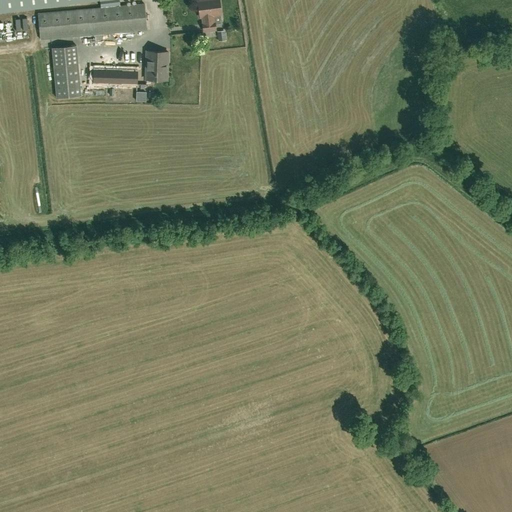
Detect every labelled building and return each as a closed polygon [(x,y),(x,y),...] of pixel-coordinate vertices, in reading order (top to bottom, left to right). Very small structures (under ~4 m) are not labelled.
[(0,0),(0,12),(100,0),(0,0)] [(101,7),(38,13),(40,40),(147,30),(144,3),(120,6),(119,0),(100,0),(101,7)] [(198,0),(200,17),(202,17),(203,23),(202,23),(203,31),(215,30),(215,21),(214,22),(213,15),(221,15),(219,0),(198,0)] [(12,42),(18,41),(15,22),(9,23),(12,42)] [(77,46),(51,48),(56,98),(81,96),(77,46)] [(167,80),(168,52),(147,51),(146,79),(167,80)] [(138,70),(121,69),(120,85),(137,86),(138,70)] [(139,102),(148,102),(148,91),(139,91),(139,102)]
